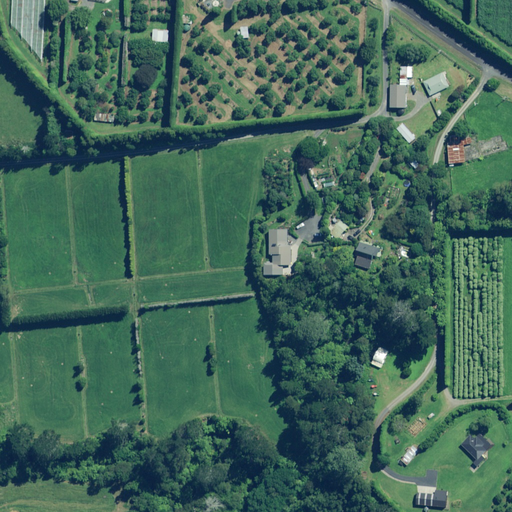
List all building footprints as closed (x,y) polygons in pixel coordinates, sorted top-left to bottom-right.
[(168,19),(168,0),(160,0),(160,18),(168,19)] [(162,31),(153,30),(152,41),(162,42),(162,31)] [(406,67),(394,67),(394,85),(390,85),(390,108),(405,108),(405,85),(408,85),(408,78),(406,78),(406,67)] [(449,86),(443,73),(423,82),(429,96),(449,86)] [(115,115),(95,113),(95,121),(114,123),(115,115)] [(415,139),(403,124),(397,129),(409,144),(415,139)] [(73,131),(66,130),(65,140),(73,140),(73,131)] [(449,162),(465,161),(464,144),(473,143),(472,134),(450,136),(450,142),(447,143),(449,162)] [(419,164),(413,157),(409,161),(415,168),(419,164)] [(435,203),(425,202),(423,227),(433,228),(435,203)] [(346,226),(337,219),(329,231),(338,238),(346,226)] [(287,245),(287,227),(269,227),(269,255),(273,255),(273,264),(264,264),(264,276),(283,276),(283,266),(290,266),(290,245),(287,245)] [(379,247),(359,241),(355,253),(357,254),(354,263),(369,267),(373,254),(376,255),(379,247)] [(471,435),(462,445),(470,453),(468,455),(471,457),(473,455),(476,458),(473,461),(477,465),(490,453),(484,448),(486,446),(484,443),(486,440),(482,436),(479,439),(477,437),(475,439),(471,435)] [(399,463),(402,465),(404,463),(406,465),(420,450),(414,444),(400,459),(402,461),(399,463)]
